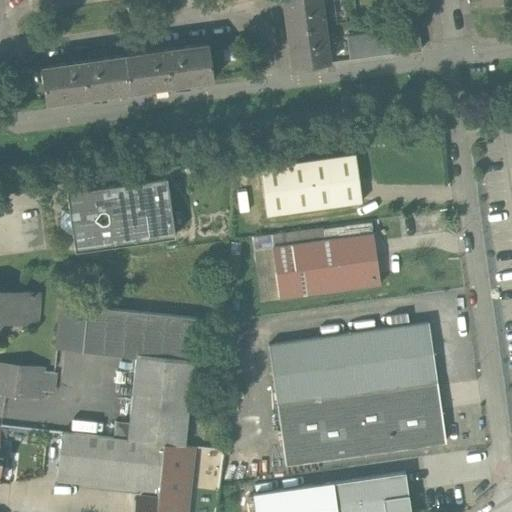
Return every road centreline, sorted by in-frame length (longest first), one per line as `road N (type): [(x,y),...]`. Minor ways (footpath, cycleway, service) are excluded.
road 1 (residential): [(0,119),(273,80)]
road 2 (residential): [(0,61),(203,22)]
road 3 (residential): [(273,80),(453,55)]
